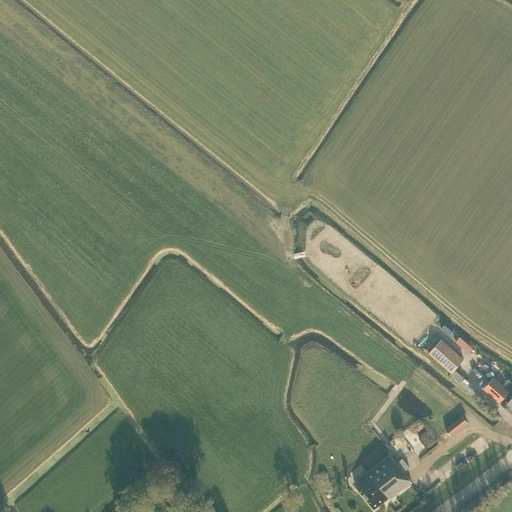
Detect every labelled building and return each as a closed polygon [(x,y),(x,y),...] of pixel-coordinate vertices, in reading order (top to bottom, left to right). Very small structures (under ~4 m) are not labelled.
[(460,331),(455,337),(469,349),(474,343),(460,331)] [(451,373),(463,360),(441,340),(429,353),(451,373)] [(511,383),(508,380),(503,386),(493,378),(489,383),(483,389),(499,403),(507,394),(509,396),(501,405),(511,414),(511,383)] [(462,416),(445,429),(450,436),(468,423),(462,416)] [(355,485),(374,509),(388,498),(389,500),(411,483),(403,472),(409,468),(402,459),(396,464),(390,455),(355,482),(356,484),(355,485)]
